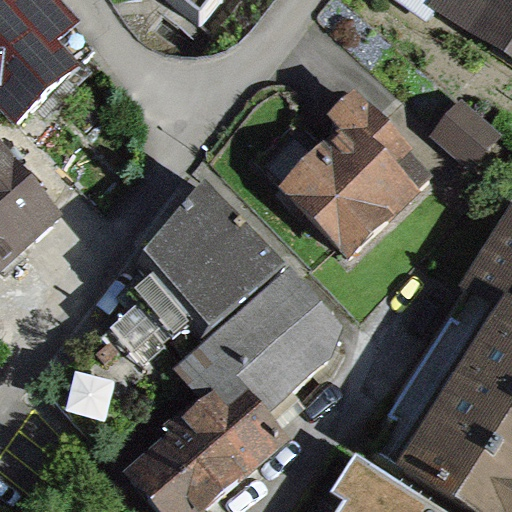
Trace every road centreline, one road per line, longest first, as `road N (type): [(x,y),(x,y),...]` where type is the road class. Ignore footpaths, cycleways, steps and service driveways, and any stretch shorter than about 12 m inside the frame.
road 1 (residential): [(0,392),(190,123)]
road 2 (residential): [(190,123),(300,0)]
road 3 (residential): [(94,0),(190,123)]
